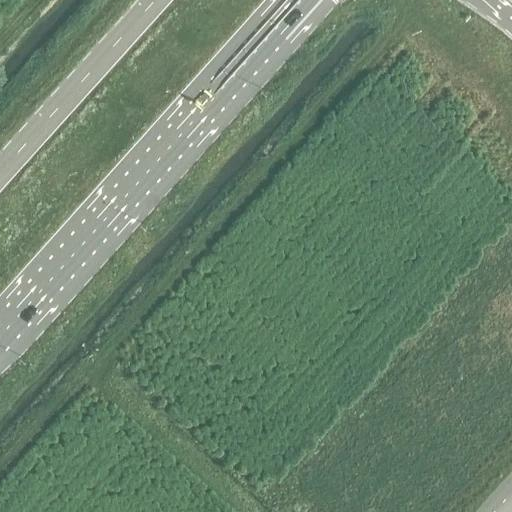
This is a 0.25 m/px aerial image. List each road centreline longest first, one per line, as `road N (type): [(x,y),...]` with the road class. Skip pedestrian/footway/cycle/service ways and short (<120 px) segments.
road 1 (secondary): [(0,333),(301,0)]
road 2 (secondary): [(155,0),(0,172)]
